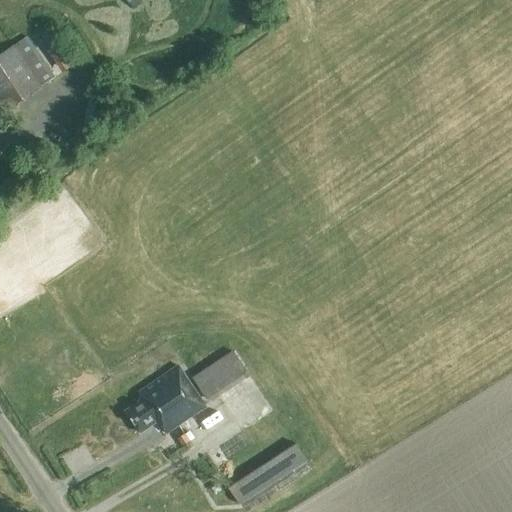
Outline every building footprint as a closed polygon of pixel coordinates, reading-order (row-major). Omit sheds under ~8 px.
[(42,90),(14,50),(0,59),(0,102),(8,113),(42,90)] [(247,373),(233,352),(192,379),(207,400),(247,373)] [(205,407),(178,368),(139,394),(143,399),(125,412),(140,434),(158,421),(166,434),(205,407)] [(177,441),(182,449),(190,443),(185,436),(177,441)] [(307,462),(295,444),(228,488),(240,506),(307,462)] [(215,494),(220,491),(217,486),(212,489),(215,494)]
